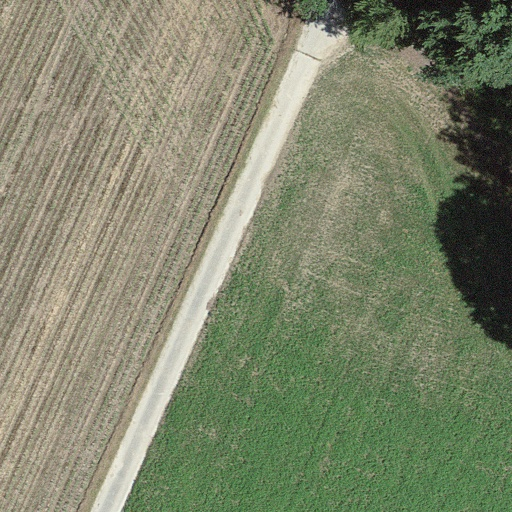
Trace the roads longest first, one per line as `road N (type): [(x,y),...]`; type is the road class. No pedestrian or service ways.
road 1 (track): [(335,0),(104,511)]
road 2 (track): [(511,156),(368,0)]
